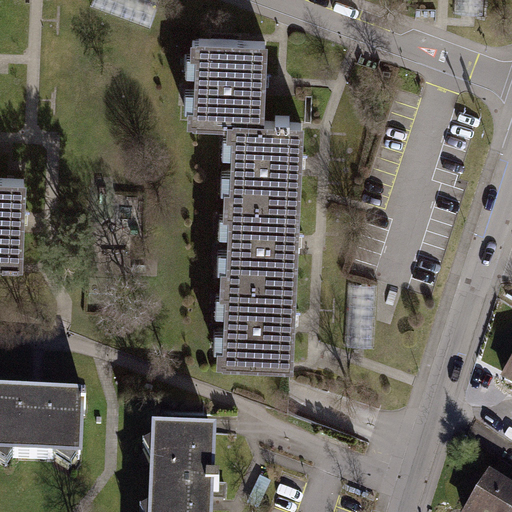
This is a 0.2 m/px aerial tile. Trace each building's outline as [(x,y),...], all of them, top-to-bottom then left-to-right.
[(98,0),(96,11),(157,24),(162,0),(98,0)] [(457,0),(458,13),(489,13),(489,0),(457,0)] [(267,41),(187,38),(184,119),(227,120),(264,122),(267,41)] [(227,120),(224,191),(300,194),(303,123),(227,120)] [(0,267),(22,268),(25,179),(0,177),(0,267)] [(224,191),(222,264),(297,266),(300,194),(224,191)] [(222,264),(219,350),(294,353),(297,266),(222,264)] [(79,400),(0,396),(0,459),(76,463),(79,400)] [(217,511),(220,453),(156,451),(153,511),(217,511)] [(511,511),(511,491),(490,479),(471,511),(511,511)]
